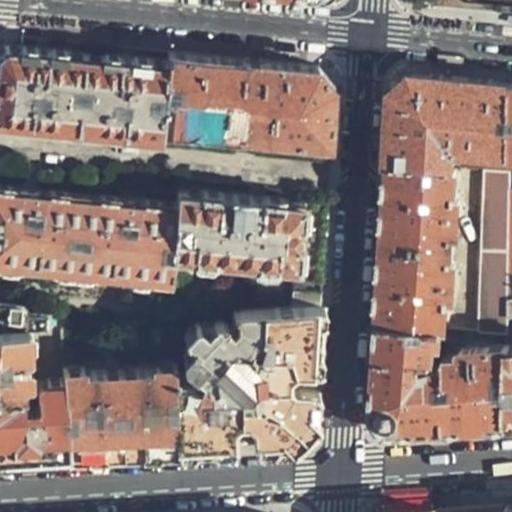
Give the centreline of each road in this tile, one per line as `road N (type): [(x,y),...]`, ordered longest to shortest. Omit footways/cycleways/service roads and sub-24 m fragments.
road 1 (residential): [(367,35),(0,2)]
road 2 (residential): [(0,151),(358,182)]
road 3 (tertiary): [(0,497),(340,478)]
road 4 (residential): [(340,478),(358,182)]
road 5 (tertiary): [(340,478),(511,466)]
road 6 (residential): [(358,182),(367,35)]
road 7 (residential): [(511,49),(367,35)]
